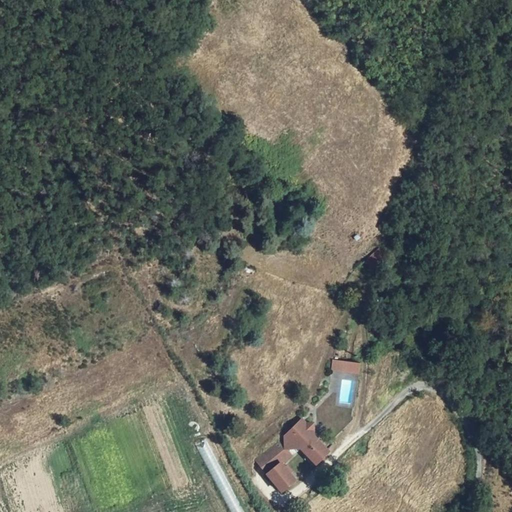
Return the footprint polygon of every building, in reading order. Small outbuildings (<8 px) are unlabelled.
[(342,362),(331,361),(330,370),(341,371),(342,362)] [(337,403),(352,406),(358,376),(338,372),(334,392),(339,393),(337,403)] [(287,441),(275,449),(282,457),(289,451),(300,449),(313,436),(314,436),(313,425),(307,425),(305,427),(287,441)] [(316,465),(329,452),(314,436),(313,436),(300,449),(316,465)] [(267,474),(281,464),(300,449),(289,451),(282,457),(275,449),(256,461),(267,474)] [(283,493),(297,481),(281,464),(267,474),(283,493)]
